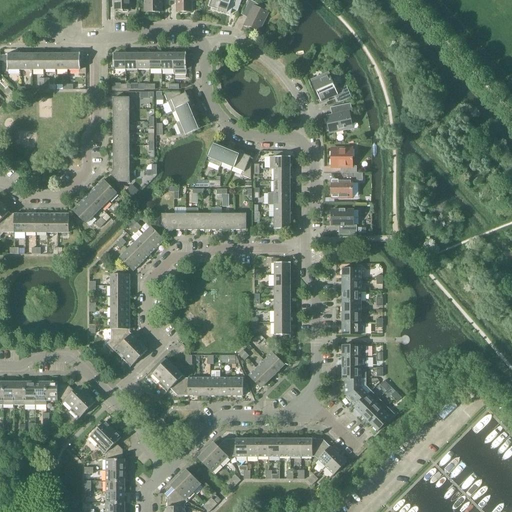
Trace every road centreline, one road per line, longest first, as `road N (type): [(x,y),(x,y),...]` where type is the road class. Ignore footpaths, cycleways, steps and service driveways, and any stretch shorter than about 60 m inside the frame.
road 1 (residential): [(111,396),(163,344),(148,324),(148,285),(174,257),(306,248)]
road 2 (residential): [(0,183),(18,194),(60,194),(85,168),(94,123),(93,37)]
road 3 (residential): [(307,401),(295,415),(221,416),(167,470)]
road 4 (residential): [(298,139),(251,136),(220,117),(206,91),(204,44)]
road 5 (residential): [(298,139),(303,112),(276,69),(236,41),(204,44)]
road 6 (residential): [(307,401),(316,341),(306,248)]
road 7 (residential): [(111,396),(65,356),(0,365)]
